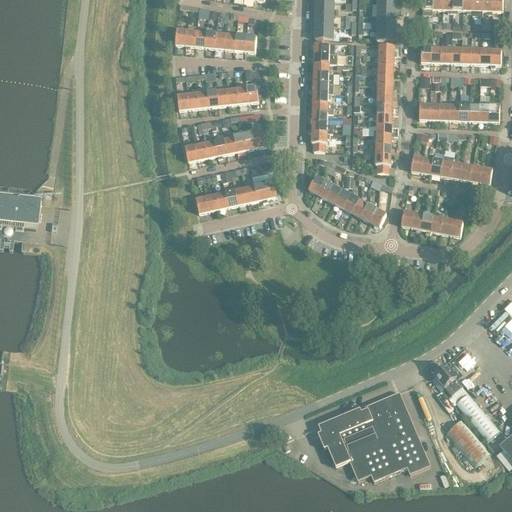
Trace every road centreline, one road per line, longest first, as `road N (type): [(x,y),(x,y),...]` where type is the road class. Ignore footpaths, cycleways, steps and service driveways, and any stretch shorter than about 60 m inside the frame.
road 1 (unclassified): [(86,0),(79,196),(58,404),(71,446),(91,463),(127,467),(214,444),(403,371),(454,341),(511,284)]
road 2 (residential): [(390,245),(454,256),(477,240),(500,198)]
road 3 (residential): [(172,64),(296,67)]
